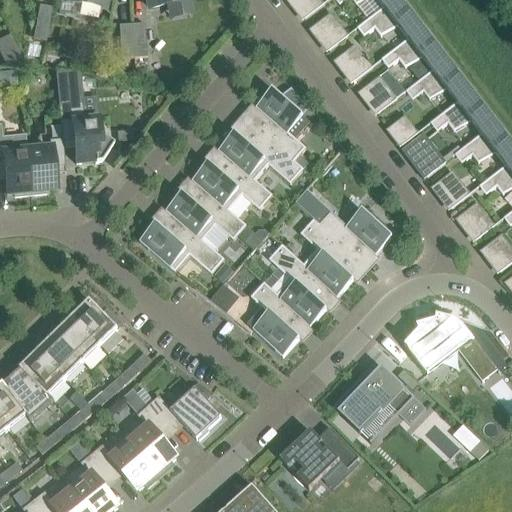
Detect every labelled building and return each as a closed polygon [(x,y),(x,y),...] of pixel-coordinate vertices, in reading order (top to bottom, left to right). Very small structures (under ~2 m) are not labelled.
[(65,0),(66,2),(100,8),(105,9),(106,4),(106,0),(65,0)] [(147,0),(149,9),(183,3),(183,2),(188,1),(187,0),(147,0)] [(319,0),(308,0),(297,9),(305,21),(324,6),(319,0)] [(375,0),(383,10),(396,0),(341,0),(344,4),(348,0),(351,0),(356,7),(368,0),(375,0)] [(408,42),(423,30),(400,0),(396,0),(383,10),(362,26),(369,35),(375,31),(381,38),(398,29),(408,42)] [(52,9),(39,7),(33,40),(46,43),(52,9)] [(131,26),(133,60),(147,59),(144,25),(131,26)] [(121,61),(133,60),(131,26),(118,27),(121,61)] [(340,27),(321,41),(330,52),(348,38),(340,27)] [(432,73),(447,61),(423,30),(408,42),(386,58),(393,67),(399,62),(405,70),(422,61),(432,73)] [(364,58),(345,73),(354,84),(373,70),(364,58)] [(457,105),(472,93),(447,61),(432,73),(411,90),(418,99),(424,94),(429,102),(447,92),(457,105)] [(389,90),(370,105),(378,116),(397,101),(389,90)] [(293,164),(294,163),(306,150),(288,135),(303,118),(272,91),(256,110),(273,125),(263,137),(293,164)] [(481,137),(496,125),(472,93),(457,105),(435,122),(442,130),(448,126),(454,133),(471,124),(481,137)] [(61,141),(62,144),(74,143),(76,166),(95,164),(95,165),(101,165),(113,146),(102,139),(98,140),(97,122),(84,123),(82,105),(58,107),(61,141)] [(505,168),(511,163),(511,145),(496,125),(481,137),(460,153),(466,162),(472,157),(478,165),(496,156),(505,168)] [(31,197),(27,152),(25,136),(1,139),(0,127),(0,174),(5,174),(7,197),(14,196),(14,198),(31,197)] [(134,132),(118,133),(119,142),(135,141),(134,132)] [(293,164),(263,137),(252,149),(235,134),(218,153),(227,161),(228,160),(254,183),(255,182),(269,167),(290,186),(303,171),(294,163),(293,164)] [(408,135),(398,142),(403,147),(412,140),(408,135)] [(65,175),(62,144),(61,141),(49,142),(50,150),(27,152),(31,197),(48,195),(48,193),(55,192),(53,169),(63,168),(64,175),(65,175)] [(408,160),(424,182),(443,167),(427,145),(408,160)] [(272,197),(255,182),(254,183),(228,160),(227,161),(217,172),(208,164),(192,183),(201,191),(202,190),(228,213),(229,212),(242,197),(260,212),(272,197)] [(511,163),(505,168),(484,185),(491,194),(497,189),(503,197),(511,191),(511,163)] [(462,185),(443,200),(452,211),(470,197),(462,185)] [(246,227),(229,212),(228,213),(202,190),(201,191),(191,202),(182,195),(166,213),(175,221),(176,220),(202,243),(216,227),(233,242),(246,227)] [(348,254),(359,242),(376,258),(392,240),(362,212),(347,228),(330,213),(318,226),(348,254)] [(486,217),(467,231),(476,243),(495,228),(486,217)] [(224,262),(202,243),(176,220),(175,221),(165,233),(156,225),(140,244),(175,274),(190,257),(212,276),(224,262)] [(318,226),(314,222),(300,236),(317,252),(304,267),(303,268),(329,291),(328,292),(337,300),(354,282),(345,274),(356,261),(348,254),(318,226)] [(303,268),(304,267),(282,247),(269,262),(291,281),(277,296),(276,297),(294,313),(293,314),(310,330),(326,311),(318,303),(328,292),(329,291),(303,268)] [(511,250),(511,248),(492,263),(501,274),(511,265),(511,250)] [(234,292),(225,284),(211,299),(220,308),(234,292)] [(276,297),(277,296),(264,285),(251,299),(268,315),(253,331),(283,359),(299,341),(283,325),(293,314),(294,313),(276,297)] [(123,325),(116,319),(108,313),(104,316),(90,302),(72,319),(100,348),(118,331),(117,330),(122,326),(123,325)] [(462,324),(437,316),(436,318),(437,318),(436,322),(435,322),(417,327),(417,328),(418,328),(419,332),(418,332),(405,347),(406,348),(408,351),(428,377),(459,353),(471,368),(485,357),(498,373),(507,366),(507,365),(507,366),(482,334),(474,340),(462,324)] [(83,365),(100,348),(72,319),(55,336),(83,365)] [(65,382),(83,365),(55,336),(37,353),(65,382)] [(49,398),(65,382),(37,353),(20,370),(21,372),(48,399),(49,398)] [(125,374),(131,381),(140,373),(134,366),(125,374)] [(415,400),(395,381),(382,368),(372,378),(368,374),(334,410),(360,435),(387,406),(410,428),(426,411),(415,400)] [(54,403),(49,398),(48,399),(21,372),(4,386),(28,417),(26,418),(31,424),(54,403)] [(123,389),(131,381),(125,374),(116,382),(123,389)] [(0,420),(8,432),(26,418),(28,417),(4,386),(3,385),(0,387),(0,420)] [(213,397),(211,396),(199,386),(198,388),(172,412),(159,398),(148,408),(167,430),(177,421),(197,442),(197,441),(199,443),(209,433),(208,432),(221,419),(206,402),(210,398),(212,399),(213,397)] [(89,406),(95,413),(104,406),(98,398),(89,406)] [(86,421),(95,413),(89,406),(80,413),(86,421)] [(157,439),(167,430),(148,408),(137,418),(143,425),(126,439),(160,479),(162,478),(173,468),(171,465),(176,460),(157,439)] [(0,420),(0,438),(8,432),(0,420)] [(330,430),(318,441),(311,433),(280,462),(309,492),(340,463),(348,471),(359,461),(330,430)] [(46,441),(52,449),(61,442),(55,434),(46,441)] [(159,481),(160,479),(126,439),(109,454),(103,447),(92,456),(110,478),(120,470),(139,492),(144,488),(147,490),(158,480),(159,481)] [(42,457),(52,449),(46,441),(36,449),(42,457)] [(478,462),(489,450),(480,442),(470,453),(478,462)] [(100,487),(110,478),(92,456),(81,465),(90,477),(72,491),(88,511),(114,511),(118,510),(100,487)] [(8,471),(14,479),(23,472),(17,464),(8,471)] [(0,480),(4,486),(14,479),(8,471),(0,477),(0,480)] [(88,511),(72,491),(69,487),(51,501),(45,494),(34,502),(41,511),(88,511)] [(224,511),(274,511),(252,487),(224,511)] [(41,511),(34,502),(22,511),(41,511)]
